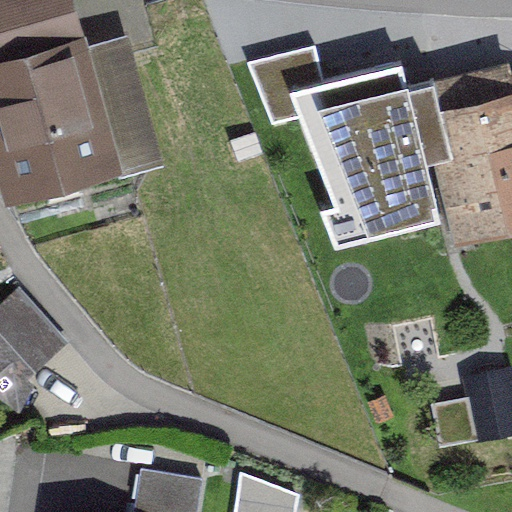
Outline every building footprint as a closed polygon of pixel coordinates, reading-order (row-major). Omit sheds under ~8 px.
[(80,0),(0,0),(0,162),(12,208),(177,164),(141,33),(93,46),(80,0)] [(291,85),(322,78),(314,42),(244,60),(274,121),(301,113),(291,85)] [(322,78),(291,85),(301,113),(332,199),(323,203),(336,239),(440,216),(428,156),(435,154),(452,149),(442,102),(433,75),(408,80),(401,60),(322,78)] [(511,86),(442,102),(452,149),(435,154),(457,240),(511,226),(511,86)] [(19,296),(0,313),(0,397),(61,342),(19,296)] [(436,394),(445,436),(511,422),(511,355),(466,365),(470,387),(436,394)]
